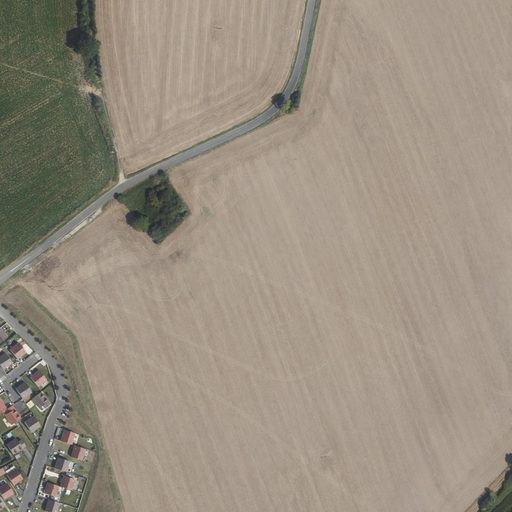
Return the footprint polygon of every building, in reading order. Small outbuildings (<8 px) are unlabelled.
[(9,350),(17,359),(25,352),(18,343),(9,350)] [(0,356),(0,366),(2,369),(11,363),(5,353),(0,356)] [(30,377),(37,387),(46,379),(38,370),(30,377)] [(24,383),(15,389),(22,398),(31,392),(24,383)] [(50,404),(40,392),(32,399),(39,408),(42,405),(45,409),(50,404)] [(11,425),(17,421),(20,419),(12,406),(6,409),(8,413),(4,415),(11,425)] [(31,432),(40,426),(34,416),(25,423),(31,432)] [(75,433),(64,430),(61,441),(71,445),(75,433)] [(6,445),(12,455),(25,446),(22,440),(18,443),(16,439),(6,445)] [(85,449),(75,446),(71,457),(82,461),(85,449)] [(54,469),(66,472),(69,461),(58,458),(54,469)] [(6,475),(13,485),(22,479),(16,469),(6,475)] [(60,487),(71,490),(75,480),(64,476),(60,487)] [(59,486),(48,483),(44,494),(55,497),(59,486)] [(0,488),(0,494),(3,500),(13,494),(7,484),(0,488)] [(49,500),(45,511),(48,511),(56,511),(59,503),(49,500)]
